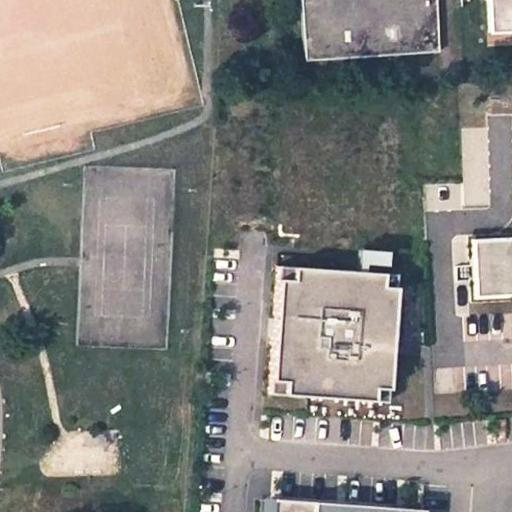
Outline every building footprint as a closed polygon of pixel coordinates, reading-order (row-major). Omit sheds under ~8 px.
[(299,0),(304,61),(438,52),(435,0),(299,0)] [(511,0),(485,0),(487,34),(511,32),(511,0)] [(511,236),(468,239),(471,300),(511,297),(511,236)] [(359,247),(358,266),(386,266),(386,247),(359,247)] [(268,393),(385,400),(393,273),(276,266),(268,393)] [(257,511),(268,511),(269,498),(258,497),(257,511)] [(268,511),(419,511),(420,509),(396,507),(396,504),(390,504),(390,507),(269,498),(268,511)]
